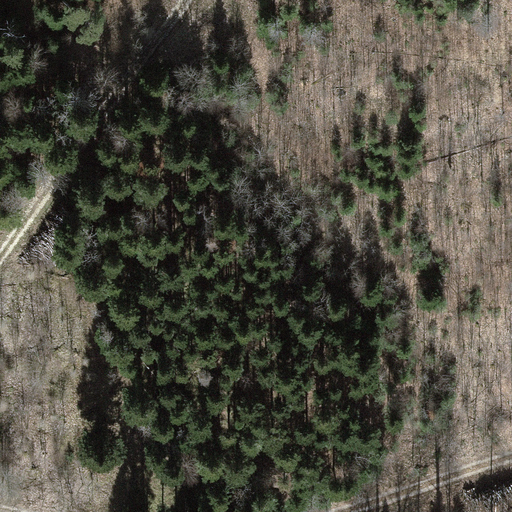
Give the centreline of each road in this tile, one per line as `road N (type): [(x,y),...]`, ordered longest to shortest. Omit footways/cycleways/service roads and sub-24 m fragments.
road 1 (track): [(511,424),(485,407),(461,347),(395,257),(350,219),(273,122),(240,0)]
road 2 (track): [(0,256),(182,0)]
road 3 (track): [(300,511),(511,455)]
